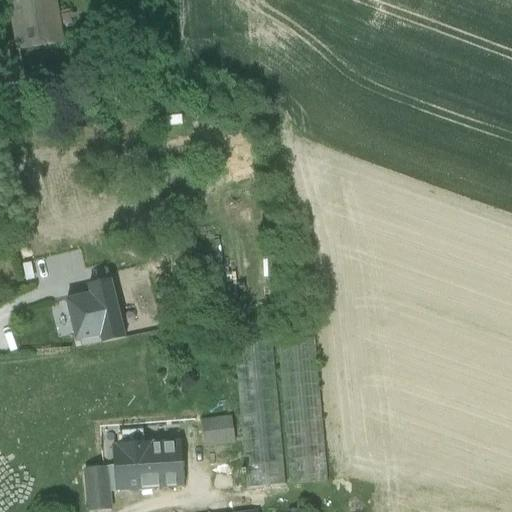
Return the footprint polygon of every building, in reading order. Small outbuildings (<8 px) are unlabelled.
[(54,0),(33,0),(24,2),(25,4),(10,6),(19,53),(62,45),(54,0)] [(23,70),(0,74),(0,104),(28,100),(23,70)] [(110,285),(90,290),(92,299),(68,304),(77,341),(102,338),(103,343),(123,339),(110,285)] [(315,338),(278,341),(292,485),(328,481),(315,338)] [(273,342),(234,345),(246,467),(284,463),(273,342)] [(158,414),(106,418),(107,435),(112,434),(113,450),(133,448),(156,446),(155,431),(160,431),(158,414)] [(231,420),(199,425),(203,449),(230,445),(229,435),(233,434),(231,420)] [(156,446),(133,448),(136,492),(184,489),(181,445),(156,446)] [(133,448),(113,450),(114,470),(83,472),(86,511),(110,511),(109,494),(136,492),(133,448)] [(284,463),(246,467),(248,489),(286,485),(284,463)]
